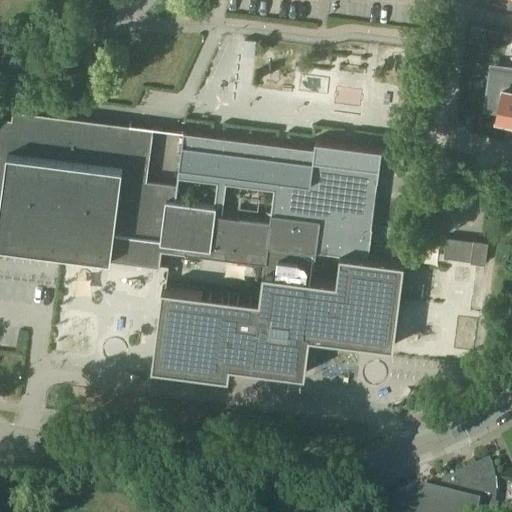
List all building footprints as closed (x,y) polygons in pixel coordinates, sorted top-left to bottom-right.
[(236,49),(249,51),(251,35),(239,33),(236,49)] [(511,69),(492,67),(487,102),(498,105),(496,116),(511,119),(511,69)] [(0,240),(110,255),(109,256),(161,263),(162,262),(160,262),(162,246),(264,259),(259,298),(165,286),(162,285),(162,287),(157,326),(152,365),(153,365),(227,375),(229,375),(230,363),(287,370),(305,373),(305,371),(308,351),(310,334),(394,345),(398,307),(399,299),(400,295),(404,264),(404,261),(404,260),(368,255),(371,226),(375,198),(381,146),(315,137),(314,145),(313,147),(185,130),(183,130),(177,174),(218,179),(215,203),(176,198),(178,182),(161,180),(159,188),(145,186),(153,126),(12,108),(11,117),(0,115),(0,240)] [(446,236),(443,256),(444,256),(470,260),(473,239),(446,236)] [(470,260),(470,261),(476,262),(484,263),(485,263),(488,240),(481,239),(473,238),(473,239),(470,260)] [(89,322),(89,297),(67,296),(67,322),(89,322)] [(107,321),(123,320),(122,302),(106,303),(107,321)] [(492,511),(495,487),(494,480),(491,471),(488,462),(441,483),(437,498),(417,493),(396,502),(393,511),(492,511)]
